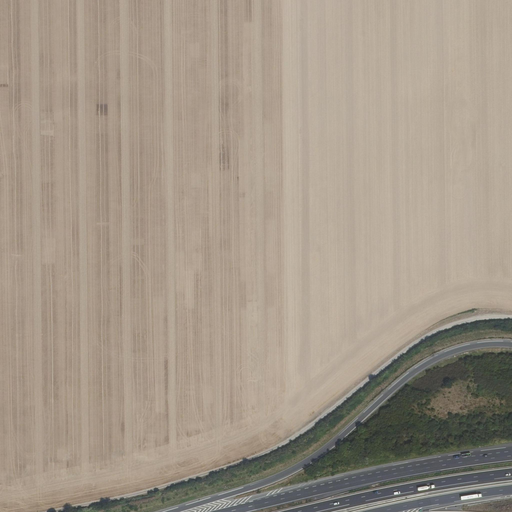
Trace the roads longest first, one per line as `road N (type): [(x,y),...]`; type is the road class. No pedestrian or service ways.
road 1 (track): [(511,321),(441,331),(265,456),(59,511)]
road 2 (trunk): [(511,345),(428,361),(304,464),(169,511)]
road 3 (trunk): [(511,452),(225,511)]
road 4 (trunk): [(300,511),(511,471)]
road 5 (trunk): [(382,511),(511,488)]
